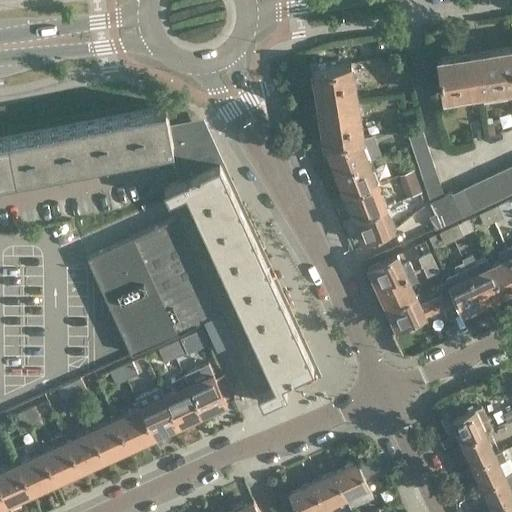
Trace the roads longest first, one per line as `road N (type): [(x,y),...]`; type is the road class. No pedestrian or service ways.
road 1 (residential): [(107,511),(382,393)]
road 2 (tertiary): [(382,393),(263,147)]
road 3 (residential): [(382,393),(511,339)]
road 4 (residential): [(0,193),(137,170)]
road 5 (tertiary): [(437,511),(382,393)]
